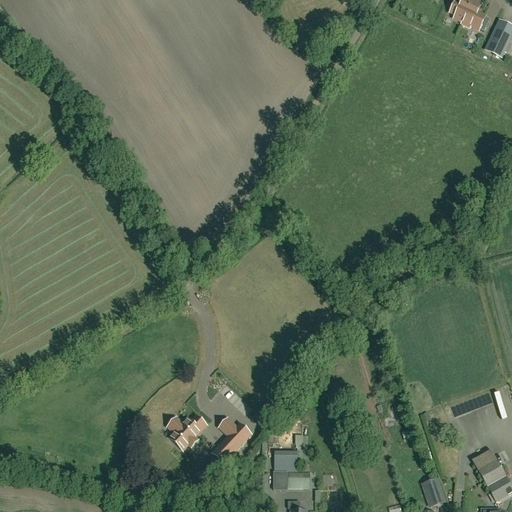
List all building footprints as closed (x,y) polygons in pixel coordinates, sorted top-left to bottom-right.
[(450,14),(463,20),(461,25),(470,29),(470,28),(479,32),(479,31),(484,33),(490,20),(485,18),(486,18),(477,14),(481,6),(468,0),(463,0),(460,6),(455,3),(450,14)] [(511,27),(499,22),(495,31),(490,41),(485,51),(493,55),(501,59),(503,56),(504,56),(505,54),(504,53),(511,39),(511,35),(511,27)] [(198,441),(195,439),(206,427),(196,417),(190,423),(187,421),(183,425),(176,419),(168,429),(174,435),(170,440),(183,452),(188,446),(191,448),(197,442),(198,441)] [(236,428),(229,421),(228,420),(227,420),(219,429),(220,430),(228,438),(212,454),(224,465),(251,436),(239,425),(236,428)] [(409,432),(401,434),(404,444),(412,442),(409,432)] [(495,504),(511,494),(511,490),(491,452),(472,462),(495,504)] [(294,473),(294,456),(276,456),(276,473),(294,473)] [(274,473),(274,492),(286,492),(286,473),(274,473)] [(422,486),(430,508),(445,503),(437,480),(422,486)] [(299,511),(299,503),(288,503),(288,510),(291,510),(290,511),(299,511)]
